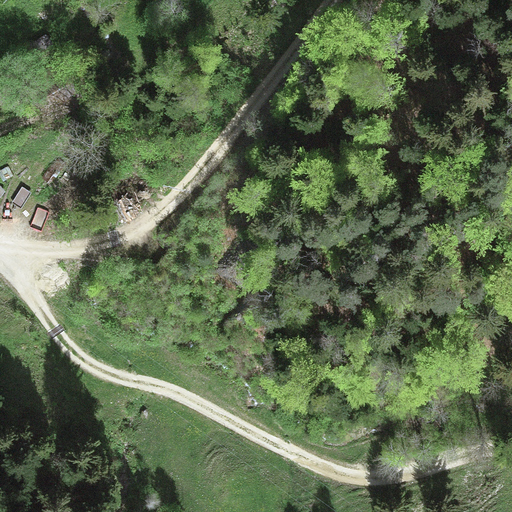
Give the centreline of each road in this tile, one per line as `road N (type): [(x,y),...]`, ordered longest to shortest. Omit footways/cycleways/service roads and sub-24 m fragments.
road 1 (track): [(511,451),(382,478),(330,471),(181,396),(78,358),(41,313),(14,250)]
road 2 (track): [(14,250),(98,244),(152,219),(214,155),(336,0)]
